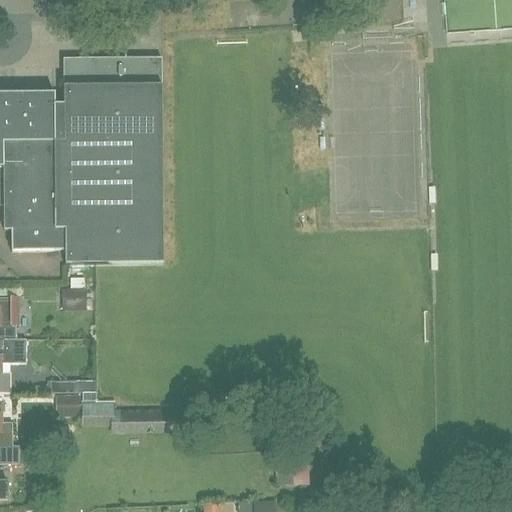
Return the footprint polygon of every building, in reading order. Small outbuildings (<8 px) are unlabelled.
[(62,16),(62,12),(59,9),(56,9),(54,9),(51,12),(51,16),(54,20),(59,20),(62,16)] [(163,266),(163,87),(163,59),(64,59),(64,104),(55,104),(55,98),(0,97),(0,204),(6,204),(6,230),(13,230),(13,250),(66,250),(66,265),(163,266)] [(301,107),(301,118),(323,117),(323,106),(301,107)] [(0,339),(16,339),(15,298),(0,297),(0,339)] [(16,363),(16,339),(0,339),(0,372),(1,372),(1,363),(16,363)] [(65,420),(86,419),(85,398),(64,398),(65,420)] [(89,429),(117,428),(117,440),(188,438),(188,416),(118,418),(118,408),(88,409),(89,429)] [(0,447),(19,447),(19,446),(13,446),(13,424),(1,424),(1,415),(0,414),(0,447)] [(0,465),(19,465),(19,447),(0,447),(0,502),(7,503),(8,485),(2,485),(2,480),(0,479),(0,465)] [(297,487),(317,486),(316,458),(295,460),(297,487)]
